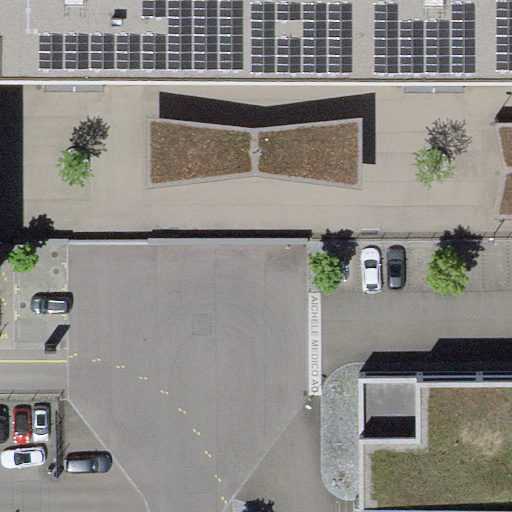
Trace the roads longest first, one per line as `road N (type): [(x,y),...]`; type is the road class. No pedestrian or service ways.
road 1 (unclassified): [(191,511),(190,332),(511,328)]
road 2 (unknown): [(0,391),(190,392)]
road 3 (unknown): [(300,511),(297,392)]
